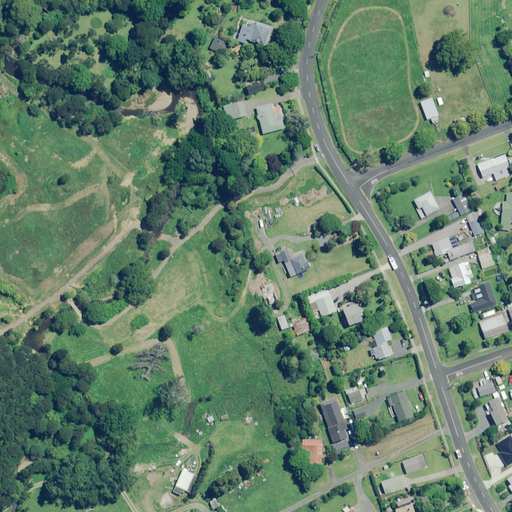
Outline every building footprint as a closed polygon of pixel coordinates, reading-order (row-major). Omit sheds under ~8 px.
[(273,28),(256,21),(253,29),(243,25),(237,41),(245,44),(247,39),(266,47),(273,28)] [(501,48),(496,33),(488,36),(492,51),(501,48)] [(220,49),(223,53),(232,49),(230,44),(226,46),(224,41),(216,37),(212,45),(220,49)] [(248,115),(244,101),(223,107),(227,121),(248,115)] [(274,116),(271,104),(256,107),(263,134),(284,129),(281,114),(274,116)] [(509,167),(505,155),(478,164),(482,177),(494,173),(496,180),(509,176),(507,168),(509,167)] [(430,191),(413,200),(418,209),(421,207),(426,216),(439,209),(430,191)] [(511,193),(507,193),(507,202),(503,202),(501,229),(510,230),(510,226),(511,225),(511,193)] [(472,210),(463,194),(453,199),(462,215),(472,210)] [(265,211),(254,211),(254,221),(265,221),(265,211)] [(483,217),(481,212),(467,217),(475,236),(484,232),(479,218),(483,217)] [(281,215),(274,215),(273,223),(280,224),(281,215)] [(459,247),(454,235),(431,243),(436,257),(447,252),(450,260),(476,250),(472,242),(459,247)] [(291,277),(312,268),(310,263),(308,264),(303,252),(293,256),(287,241),(278,245),(281,252),(275,255),(278,263),(284,260),(291,277)] [(488,247),(476,251),(483,269),(494,264),(488,247)] [(467,261),(448,267),(456,287),(470,282),(468,277),(472,275),(467,261)] [(473,313),(499,303),(490,281),(477,286),(482,299),(470,304),(473,313)] [(327,288),(308,296),(311,302),(317,300),(323,315),(337,310),(327,288)] [(355,305),(342,310),(348,326),(361,321),(355,305)] [(479,323),(484,339),(508,330),(503,314),(479,323)] [(284,315),(278,317),(282,329),(289,327),(284,315)] [(307,318),(293,323),(298,336),(312,330),(307,318)] [(394,339),(389,326),(373,332),(379,346),(374,348),(379,360),(393,355),(387,342),(394,339)] [(491,382),(476,387),(480,397),(494,392),(491,382)] [(363,400),(360,391),(349,394),(352,403),(363,400)] [(404,391),(387,397),(396,422),(413,416),(404,391)] [(499,397),(484,404),(495,425),(509,418),(499,397)] [(337,398),(320,404),(334,445),(351,439),(337,398)] [(367,417),(364,408),(354,411),(357,420),(367,417)] [(322,440),(303,440),(302,451),(310,452),(310,466),(321,466),(322,440)] [(350,450),(347,441),(333,446),(336,455),(350,450)] [(511,443),(496,452),(504,465),(511,459),(511,443)] [(423,454),(402,462),(406,473),(428,465),(423,454)] [(195,474),(183,469),(176,486),(189,491),(195,474)] [(399,476),(382,482),(386,494),(404,488),(399,476)] [(220,497),(210,501),(213,509),(224,505),(220,497)] [(413,511),(408,497),(393,502),(396,511),(413,511)]
